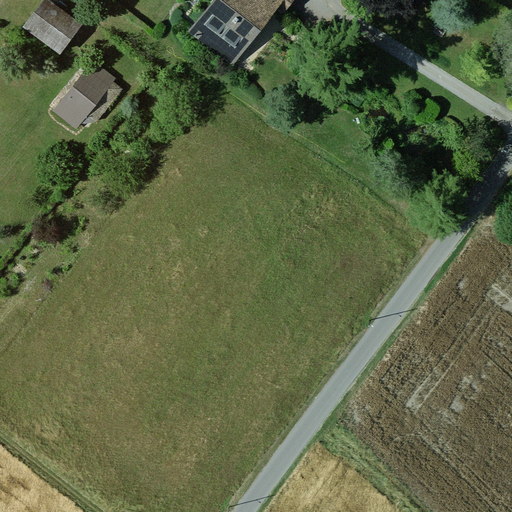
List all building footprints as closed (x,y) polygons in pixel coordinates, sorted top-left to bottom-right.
[(27,16),(39,0),(8,0),(8,2),(27,16)] [(39,0),(27,16),(22,23),(59,50),(82,20),(55,0),(39,0)] [(292,0),(209,0),(187,28),(232,63),(276,6),(283,13),(292,0)] [(117,77),(94,59),(54,110),(76,128),(88,113),(114,81),(117,77)] [(122,88),(114,81),(88,113),(96,120),(122,88)]
